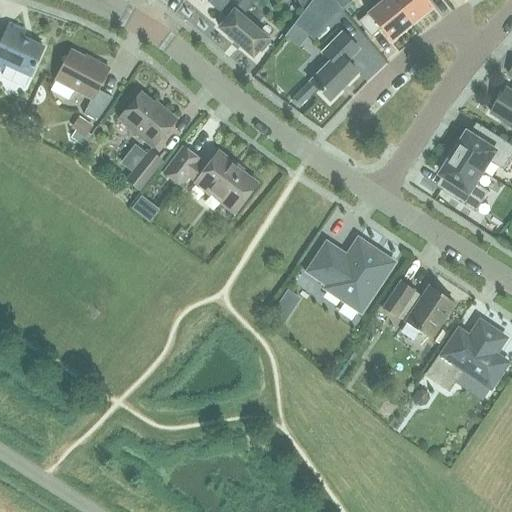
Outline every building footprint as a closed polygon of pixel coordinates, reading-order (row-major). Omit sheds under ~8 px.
[(241,18),(252,5),(245,0),(243,0),(237,8),(226,0),(210,0),(208,3),(227,19),(219,29),(252,57),(258,51),(261,53),(270,43),(241,18)] [(226,0),(237,8),(243,0),(245,0),(252,5),(256,0),(226,0)] [(312,0),(293,24),(313,40),(343,10),(334,0),(312,0)] [(334,0),(343,10),(354,0),(334,0)] [(367,14),(358,22),(371,38),(380,30),(391,43),(411,26),(389,0),(375,0),(380,4),(367,14)] [(389,0),(411,26),(432,9),(424,0),(389,0)] [(0,70),(3,72),(6,66),(30,77),(43,48),(22,38),(25,32),(9,25),(2,39),(0,38),(0,70)] [(322,53),(330,62),(309,83),(329,102),(358,74),(347,63),(359,50),(342,33),(322,53)] [(56,81),(50,91),(68,100),(73,90),(92,100),(83,115),(96,122),(112,99),(98,91),(109,70),(95,63),(94,65),(84,60),(85,59),(71,52),(55,80),(56,81)] [(511,72),(509,76),(511,78),(511,91),(508,89),(491,114),(511,127),(511,72)] [(161,111),(141,94),(119,120),(153,148),(176,120),(163,109),(161,111)] [(79,119),(72,129),(86,138),(92,128),(79,119)] [(452,152),(484,173),(491,162),(504,170),(511,158),(511,145),(483,127),(475,137),(469,133),(463,141),(460,139),(452,152)] [(199,161),(183,149),(164,174),(180,186),(188,176),(196,182),(195,183),(209,193),(210,197),(216,201),(220,201),(220,202),(221,202),(223,198),(238,209),(256,185),(232,167),(233,165),(218,153),(205,170),(197,164),(199,161)] [(484,173),(452,152),(443,165),(447,167),(442,175),(448,179),(441,191),(477,213),(490,193),(477,184),(484,173)] [(161,162),(149,153),(127,181),(139,191),(161,162)] [(141,201),(134,211),(140,216),(143,219),(151,209),(141,201)] [(360,313),(394,264),(358,240),(346,257),(326,244),(307,273),(327,286),(324,289),(360,313)] [(404,323),(430,340),(454,305),(428,287),(420,299),(412,294),(413,292),(400,283),(382,309),(395,318),(398,315),(406,320),(404,323)] [(274,301),(269,307),(282,317),(287,310),(274,301)] [(442,353),(427,376),(448,390),(461,370),(490,390),(507,363),(495,355),(505,339),(479,322),(469,337),(453,361),(442,353)] [(417,391),(413,397),(414,404),(419,408),(426,407),(430,401),(429,394),(424,390),(417,391)]
